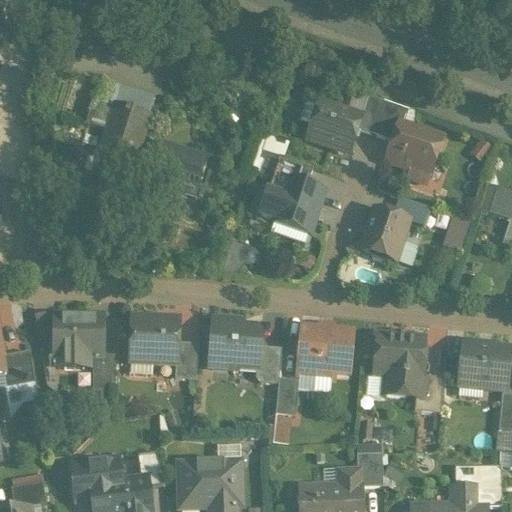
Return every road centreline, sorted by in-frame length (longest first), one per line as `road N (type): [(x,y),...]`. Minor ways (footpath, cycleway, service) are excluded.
road 1 (residential): [(0,292),(186,290),(511,320)]
road 2 (residential): [(279,0),(511,84)]
